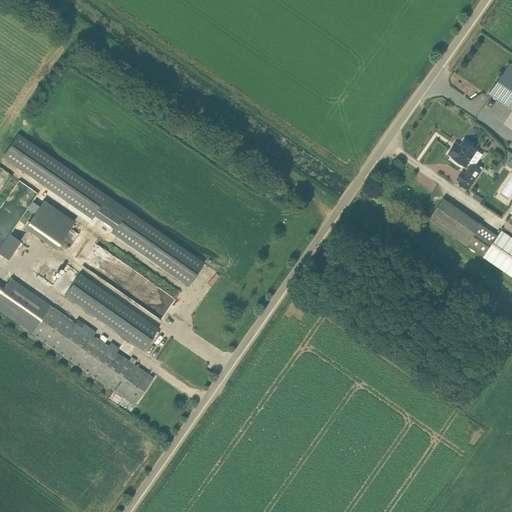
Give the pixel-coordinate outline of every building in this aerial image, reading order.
[(511,64),(510,63),(490,93),(511,108),(511,64)] [(18,133),(2,157),(92,219),(109,196),(18,133)] [(464,168),(465,166),(468,168),(465,173),(462,171),(457,179),(460,181),(458,183),(469,190),(483,170),(472,163),(472,164),(469,162),(478,149),(464,140),(460,146),(456,143),(448,153),(453,157),(451,160),(464,168)] [(429,219),(511,275),(511,236),(502,230),(492,244),(475,233),(481,224),(443,198),(429,219)] [(63,247),(80,220),(46,199),(29,226),(63,247)] [(114,229),(111,233),(188,286),(205,262),(128,209),(114,229)] [(11,230),(0,249),(0,252),(13,260),(25,238),(11,230)] [(64,296),(143,351),(159,328),(80,273),(64,296)] [(4,289),(0,294),(0,310),(32,333),(74,362),(126,398),(134,404),(153,378),(144,372),(134,364),(136,360),(132,357),(129,361),(117,353),(116,352),(119,348),(111,342),(108,346),(93,336),(96,332),(84,324),(81,328),(75,324),(50,306),(11,278),(4,289)]
